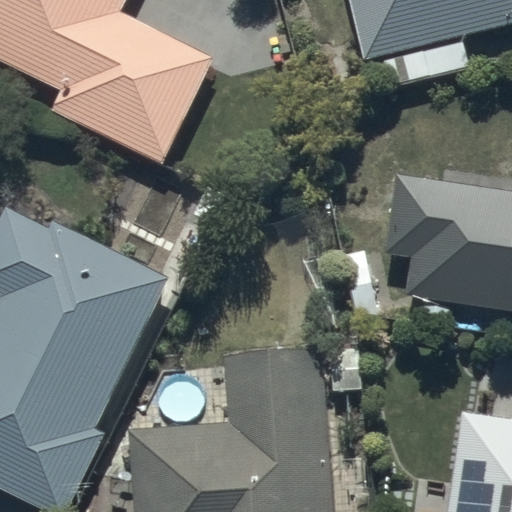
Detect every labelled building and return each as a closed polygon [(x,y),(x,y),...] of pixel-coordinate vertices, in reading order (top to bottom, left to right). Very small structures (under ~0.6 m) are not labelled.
[(0,0),(0,55),(63,87),(54,106),(163,161),(217,54),(123,6),(126,0),(0,0)] [(511,0),(353,0),(367,57),(385,52),(392,82),(469,63),(462,32),(511,20),(511,0)] [(413,252),(406,295),(511,307),(511,177),(444,170),(443,177),(397,172),(388,249),(413,252)] [(97,424),(169,274),(146,262),(154,245),(121,229),(113,245),(55,217),(52,224),(8,203),(0,219),(0,484),(58,511),(66,511),(107,428),(97,424)] [(232,420),(130,425),(136,511),(335,511),(325,368),(333,367),(334,388),(362,386),(360,347),(324,350),(323,344),(225,352),(232,420)] [(511,511),(511,414),(465,407),(448,511),(511,511)]
